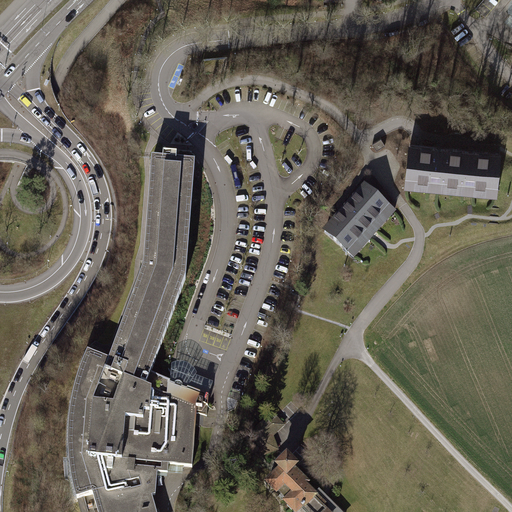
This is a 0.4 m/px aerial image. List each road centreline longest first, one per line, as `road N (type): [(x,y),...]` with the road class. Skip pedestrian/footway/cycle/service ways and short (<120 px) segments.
road 1 (motorway): [(0,443),(23,375),(92,266),(103,222),(94,173),(34,103)]
road 2 (residential): [(175,120),(158,79),(177,49),(384,22),(437,0)]
road 3 (track): [(511,511),(348,340)]
road 4 (motorway): [(42,143),(77,181),(80,244),(37,289),(0,295)]
